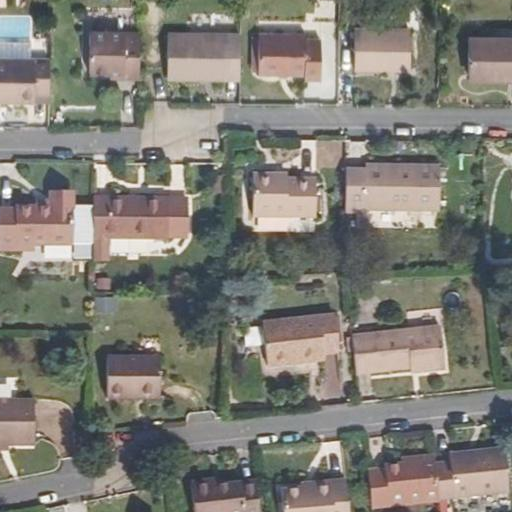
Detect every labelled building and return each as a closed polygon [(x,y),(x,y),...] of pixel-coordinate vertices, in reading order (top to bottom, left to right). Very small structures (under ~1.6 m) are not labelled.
[(354,70),(411,70),(412,30),(355,29),(354,70)] [(140,79),(140,35),(91,34),(89,74),(111,74),(123,75),(125,80),(140,79)] [(205,73),(225,72),(225,34),(168,34),(168,79),(205,80),(205,73)] [(260,34),(260,74),(305,75),(306,80),(321,80),(321,35),(260,34)] [(469,76),(487,77),(486,81),(511,81),(511,37),(470,37),(469,76)] [(50,104),(50,60),(0,59),(0,94),(34,95),(34,104),(50,104)] [(368,172),(348,172),(346,214),(368,213),(368,211),(440,211),(440,167),(407,166),(407,173),(368,172)] [(316,181),(289,180),(276,180),(277,175),(253,175),(252,218),(316,219),(316,181)] [(51,199),(51,203),(51,208),(36,208),(16,207),(16,211),(0,210),(0,250),(26,251),(26,245),(36,245),(72,246),(72,199),(51,199)] [(108,200),(95,199),(94,237),(169,239),(169,236),(189,236),(189,203),(169,203),(169,200),(142,200),(138,203),(109,204),(108,200)] [(269,365),(325,361),(324,353),(340,352),(336,326),(265,332),(269,365)] [(441,329),(352,338),(356,374),(410,369),(409,365),(420,364),(444,361),(441,329)] [(107,399),(160,400),(160,358),(107,358),(107,399)] [(0,446),(8,447),(35,447),(35,401),(0,401),(0,446)] [(451,463),(435,465),(439,499),(510,492),(505,449),(450,454),(451,463)] [(428,502),(439,501),(439,499),(435,465),(434,456),(417,457),(418,464),(402,465),(385,467),(385,469),(369,471),(373,508),(428,502)] [(258,511),(256,484),(221,487),(212,487),(212,482),(200,484),(203,511),(258,511)] [(349,511),(347,485),(344,482),(317,485),(317,488),(315,490),(303,490),(283,491),(284,511),(349,511)]
